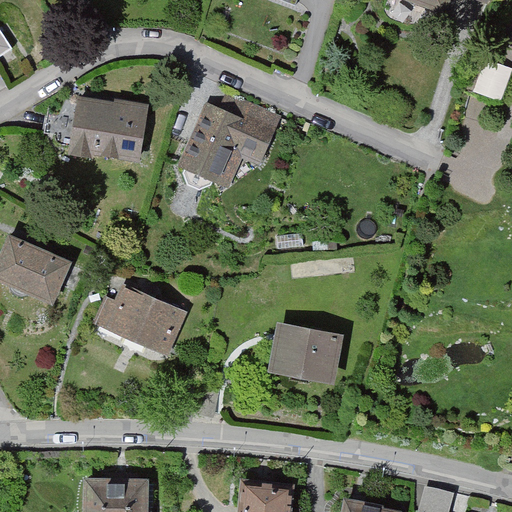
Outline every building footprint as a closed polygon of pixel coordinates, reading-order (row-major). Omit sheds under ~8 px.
[(445,0),(414,0),(441,10),(445,0)] [(0,60),(11,53),(0,35),(0,60)] [(475,91),(503,99),(511,69),(485,61),(475,91)] [(144,155),(153,99),(117,93),(117,95),(82,89),(72,149),(97,152),(98,147),(144,155)] [(283,120),(227,95),(221,109),(207,102),(178,166),(187,170),(185,175),(189,185),(201,190),(213,186),(214,182),(231,190),(244,160),(261,167),(283,120)] [(0,272),(57,298),(77,254),(12,226),(0,252),(0,272)] [(172,354),(192,307),(129,281),(122,298),(109,292),(96,322),(172,354)] [(333,384),(342,335),(280,324),(271,372),(333,384)] [(148,511),(149,482),(90,482),(90,511),(148,511)] [(421,511),(452,511),(455,490),(425,486),(421,511)] [(392,499),(350,492),(347,511),(408,511),(410,505),(391,502),(392,499)] [(291,511),(293,497),(249,493),(247,511),(291,511)]
